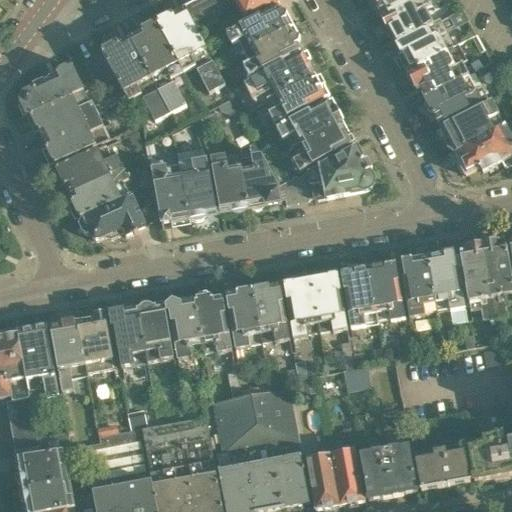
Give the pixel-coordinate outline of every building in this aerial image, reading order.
[(200,0),(184,9),(185,12),(197,34),(219,23),(214,13),(236,1),(246,20),(280,2),(279,0),(200,0)] [(415,0),(371,0),(373,3),(374,3),(375,4),(373,9),(377,15),(382,17),(415,0)] [(415,0),(382,17),(383,18),(382,19),(389,32),(387,35),(392,43),(396,44),(397,46),(462,11),(456,0),(415,0)] [(243,54),(294,28),(287,16),(281,14),(278,8),(226,35),(232,47),(238,44),(243,54)] [(462,11),(397,46),(397,47),(401,55),(399,57),(408,72),(407,73),(408,74),(454,49),(477,37),(463,11),(462,11)] [(207,52),(197,34),(185,12),(171,19),(166,18),(160,21),(158,26),(184,75),(196,69),(194,64),(196,63),(200,71),(197,73),(209,96),(225,88),(209,56),(207,57),(205,53),(207,52)] [(172,82),(184,75),(158,26),(156,28),(150,26),(144,29),(142,35),(130,41),(171,116),(187,108),(174,85),(173,85),(172,82)] [(300,40),(294,28),(243,54),(249,65),(243,68),(249,79),(300,52),(297,47),(298,46),(300,40)] [(155,125),(171,116),(130,41),(116,48),(111,47),(105,50),(102,56),(114,78),(115,79),(129,104),(141,98),(155,125)] [(469,77),(454,49),(408,74),(416,90),(419,89),(425,100),(469,77)] [(114,78),(102,56),(84,65),(97,87),(114,78)] [(268,103),(314,78),(302,56),(251,83),(257,94),(262,92),(268,103)] [(81,94),(84,93),(73,69),(56,76),(57,78),(34,89),(35,92),(26,96),(23,106),(28,119),(32,117),(81,94)] [(483,104),(469,77),(425,100),(425,101),(426,103),(425,108),(428,113),(433,114),(439,127),(483,104)] [(315,78),(314,78),(268,103),(273,113),(268,116),(274,127),(330,98),(325,89),(325,88),(321,80),(315,78)] [(506,93),(502,86),(499,88),(497,94),(499,97),(506,93)] [(102,116),(102,115),(98,107),(94,109),(92,105),(87,107),(81,94),(32,117),(33,118),(31,124),(34,131),(40,134),(44,142),(102,116)] [(293,150),(342,123),(343,123),(331,101),(277,131),(282,142),(287,140),(293,150)] [(453,154),(504,128),(498,116),(492,103),(440,130),(446,141),(446,146),(448,151),(453,154)] [(56,167),(97,149),(111,142),(104,129),(103,128),(110,125),(105,114),(102,115),(102,116),(44,142),(48,151),(47,157),(50,164),(55,166),(56,167)] [(213,114),(203,119),(208,129),(218,124),(213,114)] [(350,139),(342,123),(293,150),(298,161),(293,163),(299,175),(355,145),(351,138),(350,139)] [(511,123),(504,128),(453,154),(459,165),(458,169),(460,174),(464,175),(466,178),(481,170),(483,174),(511,159),(511,123)] [(106,148),(98,152),(57,171),(58,173),(56,178),(59,185),(65,187),(69,197),(124,171),(117,159),(112,161),(106,148)] [(297,178),(291,182),(278,188),(279,188),(282,203),(285,203),(286,207),(309,203),(309,201),(314,201),(318,203),(366,194),(367,193),(369,192),(371,191),(371,190),(373,188),(374,187),(374,185),(374,184),(374,182),(373,180),(357,148),(318,170),(318,169),(307,175),(298,180),(297,178)] [(217,217),(207,161),(202,151),(177,156),(179,166),(189,222),(191,222),(195,224),(202,222),(206,219),(217,217)] [(187,222),(189,222),(179,166),(166,168),(158,169),(155,156),(148,157),(151,171),(159,216),(160,216),(162,227),(174,225),(181,227),(182,227),(187,222)] [(249,212),(239,162),(238,156),(210,160),(221,217),(233,215),(235,216),(237,216),(240,216),(242,216),(243,215),(245,214),(247,212),(249,212)] [(280,203),(282,203),(279,188),(278,188),(273,180),(261,157),(251,159),(239,162),(249,212),(252,212),(254,213),(256,213),(257,213),(259,212),(261,211),(264,209),(281,206),(280,203)] [(129,183),(124,171),(69,197),(73,206),(72,211),(75,218),(80,220),(81,221),(131,198),(130,198),(125,185),(129,183)] [(99,243),(100,242),(107,239),(107,240),(111,241),(124,235),(126,238),(132,235),(133,237),(146,231),(131,198),(81,221),(81,223),(79,228),(83,236),(88,237),(91,237),(92,240),(93,241),(94,242),(95,243),(97,243),(98,243),(99,243)] [(511,306),(511,282),(505,246),(504,247),(499,244),(482,247),(496,328),(502,327),(500,320),(507,318),(505,308),(511,306)] [(497,331),(496,328),(482,247),(465,249),(461,254),(460,254),(470,314),(481,312),(483,323),(489,322),(491,332),(497,331)] [(427,261),(437,314),(450,312),(450,313),(465,311),(458,270),(456,270),(453,254),(443,256),(443,258),(427,261)] [(424,316),(437,314),(427,261),(411,263),(411,261),(402,263),(405,279),(403,280),(409,320),(424,318),(424,316)] [(368,271),(377,316),(389,314),(390,324),(405,321),(396,266),(385,267),(384,267),(380,264),(373,266),(370,270),(369,270),(368,271)] [(364,318),(377,316),(368,271),(368,270),(367,270),(363,267),(356,269),(353,273),(351,273),(341,275),(351,331),(366,329),(364,318)] [(333,335),(340,333),(348,332),(338,276),(328,278),(323,275),(315,276),(312,281),(311,281),(320,335),(333,333),(333,335)] [(308,337),(320,335),(311,281),(310,281),(306,278),(298,279),(295,284),(283,286),(293,342),(294,350),(301,348),(300,341),(308,339),(308,337)] [(275,345),(290,343),(280,287),(269,289),(268,289),(264,286),(256,288),(254,292),(253,292),(262,345),(275,343),(275,345)] [(250,347),(262,345),(253,292),(252,292),(247,289),(240,290),(237,295),(236,295),(226,297),(235,353),(250,350),(250,347)] [(217,356),(232,353),(223,300),(213,301),(213,300),(212,300),(206,297),(200,298),(196,303),(205,357),(217,355),(217,356)] [(192,359),(205,357),(196,303),(195,303),(189,302),(183,303),(178,306),(168,308),(177,363),(193,361),(192,359)] [(140,312),(138,312),(148,365),(174,361),(164,307),(152,309),(151,309),(149,308),(148,308),(146,308),(144,308),(142,309),(141,311),(140,312)] [(135,368),(148,365),(138,312),(136,312),(134,311),(132,311),(130,311),(129,311),(128,311),(126,312),(125,313),(124,314),(123,315),(111,317),(121,371),(135,368)] [(115,372),(113,362),(104,314),(95,316),(85,318),(78,324),(86,367),(88,377),(115,372)] [(86,367),(78,324),(77,324),(71,321),(64,322),(60,327),(59,327),(59,329),(50,331),(62,396),(74,393),(76,402),(91,399),(87,377),(88,377),(86,367)] [(46,330),(18,335),(29,395),(30,395),(45,392),(46,400),(59,398),(46,330)] [(400,334),(405,363),(413,362),(408,333),(400,334)] [(9,405),(30,401),(31,401),(30,395),(29,395),(18,335),(12,334),(10,334),(7,334),(5,335),(3,336),(1,337),(0,337),(0,401),(8,400),(9,405)] [(473,337),(464,339),(466,352),(475,350),(473,337)] [(350,344),(340,346),(346,374),(355,372),(350,344)] [(498,368),(496,353),(484,355),(487,370),(498,368)] [(362,355),(353,357),(356,371),(365,370),(362,355)] [(305,363),(295,365),(298,382),(308,380),(305,363)] [(227,375),(233,402),(242,400),(241,392),(235,364),(230,366),(231,375),(227,375)] [(346,374),(343,374),(347,395),(371,391),(367,370),(355,372),(346,374)] [(295,371),(286,373),(288,384),(297,382),(295,371)] [(262,388),(241,392),(242,400),(271,395),(268,384),(262,385),(262,388)] [(215,456),(218,473),(225,511),(273,511),(310,505),(300,457),(301,457),(290,391),(271,395),(242,400),(233,402),(214,405),(223,455),(215,456)] [(37,440),(30,401),(9,405),(8,406),(17,455),(15,455),(19,475),(17,476),(17,477),(16,478),(16,481),(16,482),(17,484),(17,485),(17,486),(18,487),(21,488),(21,490),(68,482),(62,452),(71,451),(68,437),(67,435),(37,440)] [(68,437),(75,436),(70,405),(62,407),(67,435),(68,437)] [(130,419),(132,432),(147,429),(145,416),(130,419)] [(142,431),(146,456),(170,451),(177,483),(180,482),(185,511),(223,511),(205,420),(142,431)] [(486,439),(467,443),(474,483),(511,476),(511,442),(500,445),(498,437),(493,438),(492,430),(485,431),(486,439)] [(157,511),(146,456),(142,431),(99,440),(100,446),(84,448),(93,496),(95,506),(96,511),(157,511)] [(409,448),(360,457),(368,503),(417,494),(409,448)] [(146,456),(157,511),(185,511),(180,482),(177,483),(170,451),(146,456)] [(331,457),(340,508),(364,503),(355,452),(331,457)] [(470,484),(465,454),(446,457),(445,452),(433,454),(434,460),(416,463),(421,493),(470,484)] [(315,511),(316,511),(340,508),(331,457),(306,461),(315,511)] [(72,504),(68,482),(21,490),(22,492),(19,495),(19,499),(19,501),(19,502),(20,503),(21,504),(22,505),(23,506),(25,506),(25,511),(64,511),(67,511),(95,506),(93,496),(80,498),(80,500),(77,504),(72,504)]
